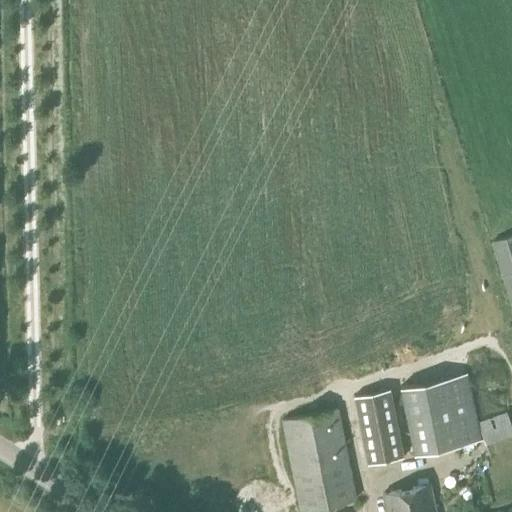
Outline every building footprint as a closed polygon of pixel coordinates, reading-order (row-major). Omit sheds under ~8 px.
[(511,235),(492,242),(511,306),(511,235)] [(485,444),(511,434),(511,429),(506,413),(477,423),(466,373),(401,387),(414,453),(483,440),(485,444)] [(368,464),(403,457),(390,389),(354,396),(368,464)] [(300,510),(355,499),(337,409),(282,420),(300,510)] [(386,511),(435,511),(430,484),(383,494),(386,511)]
